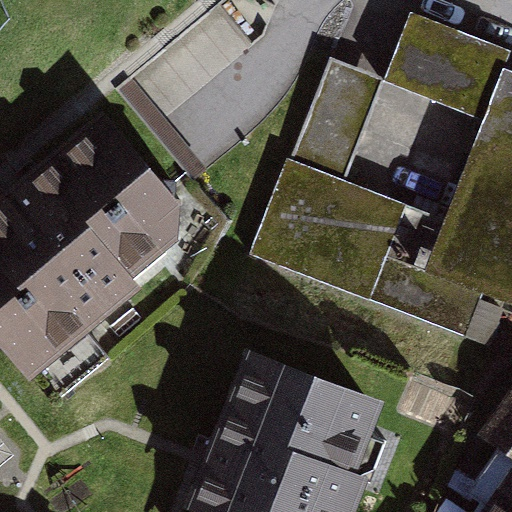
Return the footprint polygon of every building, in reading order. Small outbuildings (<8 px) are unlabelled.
[(293,156),(288,154),(249,252),(468,335),(486,293),(511,302),(511,64),(506,61),(510,49),(411,8),(387,76),(483,115),(447,214),(345,176),(293,156)] [(387,76),(329,56),(293,156),(345,176),(387,76)] [(180,193),(104,104),(0,198),(0,342),(31,378),(145,282),(135,271),(179,233),(180,193)] [(387,394),(248,341),(187,503),(197,506),(194,511),(355,511),(371,472),(359,466),(387,394)] [(511,383),(479,430),(511,451),(511,383)] [(511,511),(511,461),(478,511),(511,511)]
